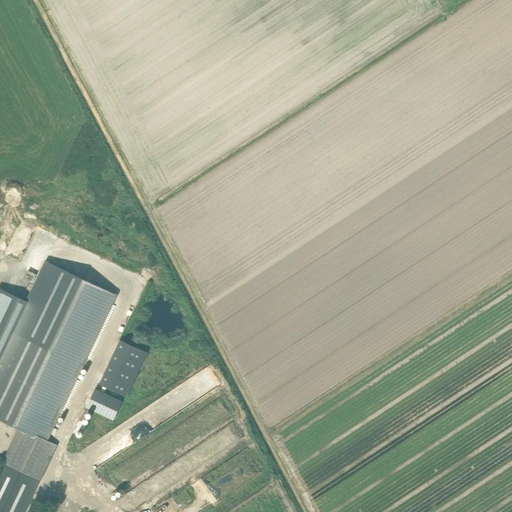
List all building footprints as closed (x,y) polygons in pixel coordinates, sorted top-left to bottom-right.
[(0,358),(0,418),(20,427),(0,468),(0,511),(24,511),(56,445),(46,440),(116,293),(47,260),(28,299),(14,328),(0,358)] [(1,286),(0,289),(0,358),(14,328),(28,299),(1,286)] [(126,396),(147,351),(120,338),(99,383),(126,396)] [(210,388),(220,384),(212,366),(203,370),(210,388)] [(97,387),(87,407),(115,420),(125,400),(97,387)]
